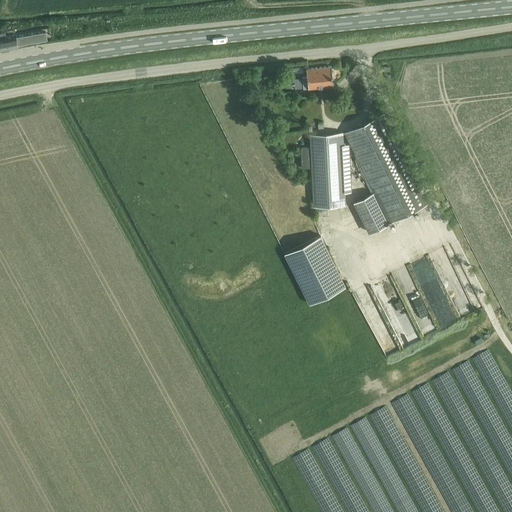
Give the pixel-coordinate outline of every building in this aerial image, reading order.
[(45,31),(0,39),(0,50),(18,47),(18,46),(47,40),(45,31)] [(302,77),(303,87),(303,88),(308,88),(333,85),(332,76),(331,66),(306,69),(307,77),(302,77)] [(345,133),(390,223),(427,204),(382,115),(345,133)] [(311,134),(314,205),(315,205),(315,210),(327,210),(327,204),(345,204),(341,133),(311,134)] [(301,168),(309,167),(308,147),(300,148),(301,168)] [(373,193),(365,197),(354,203),(368,231),(387,222),(373,193)] [(334,241),(344,259),(353,255),(350,248),(355,246),(349,233),(334,241)] [(320,235),(284,253),(309,303),(345,285),(320,235)] [(395,254),(399,263),(406,260),(402,251),(395,254)] [(437,280),(431,259),(419,262),(425,283),(437,280)] [(385,264),(387,271),(393,269),(391,262),(385,264)] [(433,294),(441,290),(438,284),(430,288),(433,294)] [(372,314),(393,356),(408,349),(387,307),(372,314)]
